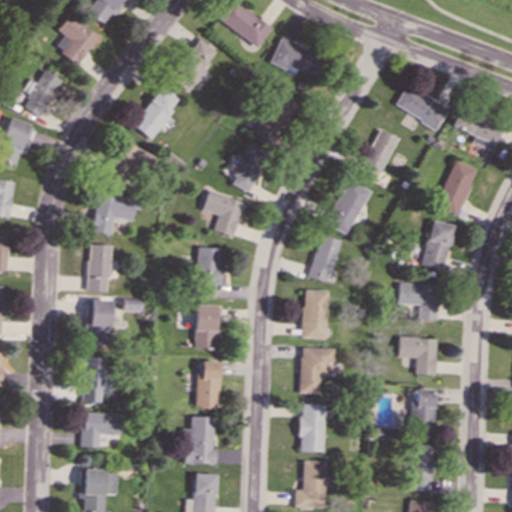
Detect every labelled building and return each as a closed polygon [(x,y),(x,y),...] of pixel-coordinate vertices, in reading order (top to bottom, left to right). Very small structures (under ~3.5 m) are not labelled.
[(90,0),(82,11),(99,23),(106,13),(110,16),(121,0),(90,0)] [(267,27),(229,0),(225,0),(212,17),(252,47),(267,27)] [(94,35),(64,13),(53,29),(60,34),(51,47),(74,63),(94,35)] [(184,91),(206,62),(203,60),(212,48),(195,36),(165,78),(184,91)] [(266,62),(281,69),(283,64),(310,76),(319,55),(277,36),(266,62)] [(32,82),(26,78),(19,90),(26,94),(19,105),(36,116),(58,79),(40,69),(32,82)] [(433,128),(444,107),(402,83),(390,104),(433,128)] [(129,124),(148,138),(170,109),(167,107),(174,98),(158,86),(129,124)] [(247,130),(268,143),(294,102),(273,89),(247,130)] [(499,126),(457,106),(448,124),(491,144),(499,126)] [(30,125),(6,117),(0,134),(0,159),(11,164),(16,152),(20,154),(30,125)] [(394,138),(376,128),(354,171),(372,180),(394,138)] [(104,174),(133,185),(146,152),(117,141),(104,174)] [(227,183),(245,191),(264,151),(246,143),(227,183)] [(453,214),(473,169),(451,159),(432,205),(453,214)] [(0,216),(6,217),(11,180),(0,178),(0,216)] [(346,233),(365,188),(342,179),(324,225),(346,233)] [(199,209),(215,214),(210,230),(229,236),(240,200),(205,189),(199,209)] [(129,220),(132,200),(94,193),(88,230),(108,233),(110,217),(129,220)] [(441,269),(450,224),(428,219),(419,264),(441,269)] [(336,239),(315,234),(306,277),(326,281),(336,239)] [(107,244),(85,243),(84,290),(105,291),(107,244)] [(194,295),(218,296),(220,247),(195,247),(194,295)] [(395,303),(416,304),(416,318),(435,319),(436,285),(396,283),(395,303)] [(325,289),(301,289),(299,337),(323,338),(325,289)] [(85,340),(108,341),(109,300),(85,299),(85,340)] [(191,346),(212,347),(212,335),(217,335),(218,304),(192,304),(191,346)] [(413,357),(413,373),(433,374),(434,337),(397,336),(396,356),(413,357)] [(331,348),(298,347),(297,392),(317,392),(317,375),(326,376),(326,362),(330,362),(331,348)] [(100,356),(81,356),(79,401),(99,401),(100,356)] [(192,406),(215,407),(216,360),(198,360),(198,372),(192,372),(192,406)] [(432,389),(414,388),(414,399),(410,399),(409,435),(431,435),(432,389)] [(321,451),(322,404),(297,403),(296,450),(321,451)] [(78,446),(96,446),(96,433),(119,434),(120,412),(79,411),(78,446)] [(181,462),(212,463),(213,447),(210,447),(210,416),(187,416),(187,428),(181,428),(181,462)] [(428,490),(429,444),(409,444),(408,489),(428,490)] [(321,507),(322,460),(300,460),(299,489),(291,489),(291,506),(321,507)] [(80,511),(101,511),(101,493),(113,493),(114,469),(77,468),(76,497),(80,497),(80,511)] [(182,498),(182,511),(211,511),(213,473),(191,473),(190,498),(182,498)] [(424,511),(426,501),(407,499),(405,511),(424,511)]
